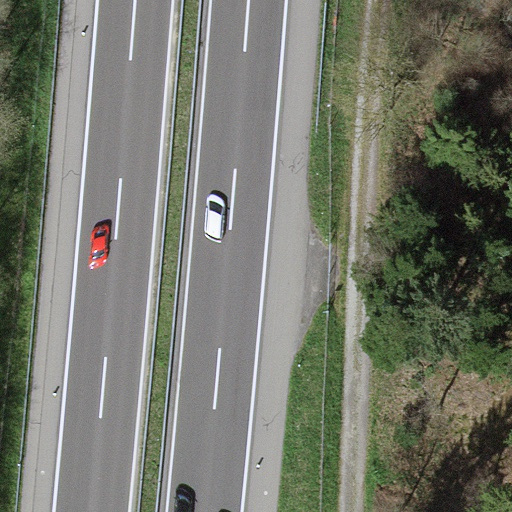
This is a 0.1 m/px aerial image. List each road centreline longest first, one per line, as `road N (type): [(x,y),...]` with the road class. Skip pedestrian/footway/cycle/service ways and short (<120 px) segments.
road 1 (motorway): [(204,511),(248,0)]
road 2 (motorway): [(134,0),(91,511)]
road 3 (track): [(351,511),(378,0)]
